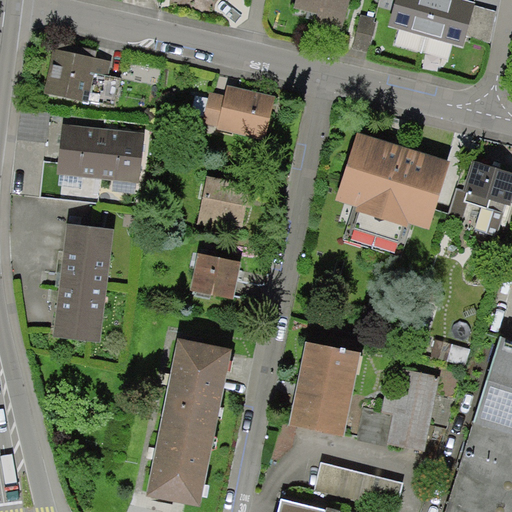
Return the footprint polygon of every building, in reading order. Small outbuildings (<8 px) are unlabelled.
[(346,0),(299,0),(293,22),(337,34),(346,0)] [(477,2),(468,0),(394,0),(388,25),(464,47),(477,2)] [(376,20),(360,16),(352,49),(368,53),(376,20)] [(109,59),(51,47),(42,90),(114,105),(120,76),(106,73),(109,59)] [(271,98),(227,85),(214,130),(258,143),(271,98)] [(49,111),(19,108),(16,139),(46,142),(49,111)] [(58,123),(54,173),(136,179),(140,129),(58,123)] [(422,228),(443,163),(354,134),(333,199),(422,228)] [(511,176),(511,172),(464,158),(446,220),(495,234),(511,176)] [(245,184),(204,177),(197,219),(238,226),(245,184)] [(114,229),(67,223),(63,254),(60,278),(52,336),(99,342),(114,229)] [(239,257),(193,249),(186,290),(232,298),(239,257)] [(511,511),(511,335),(499,332),(441,511),(511,511)] [(225,344),(174,336),(142,487),(194,498),(225,344)] [(285,422),(336,432),(353,352),(302,342),(285,422)] [(424,451),(438,374),(390,365),(381,410),(362,407),(356,438),(424,451)] [(403,482),(319,461),(312,490),(396,510),(403,482)]
